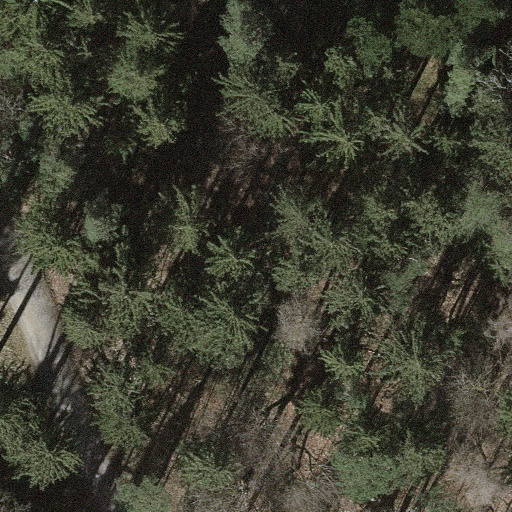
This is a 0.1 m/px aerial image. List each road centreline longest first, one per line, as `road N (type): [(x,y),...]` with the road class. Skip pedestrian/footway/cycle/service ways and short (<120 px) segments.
road 1 (track): [(511,150),(263,137),(0,142)]
road 2 (track): [(113,511),(0,269)]
